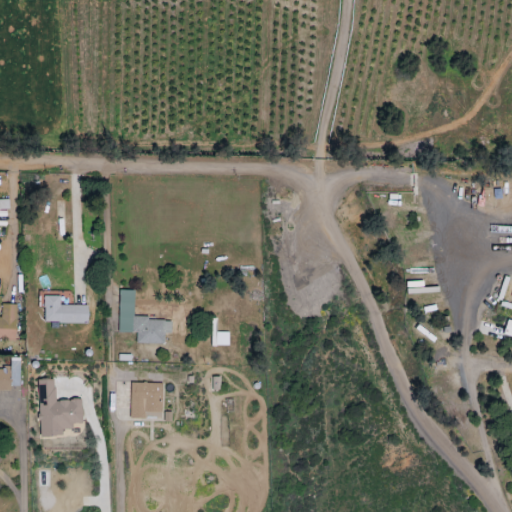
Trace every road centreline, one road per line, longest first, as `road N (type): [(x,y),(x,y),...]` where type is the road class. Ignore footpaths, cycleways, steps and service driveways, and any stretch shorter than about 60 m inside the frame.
road 1 (residential): [(494,511),(403,396),(327,224),(318,159)]
road 2 (residential): [(318,159),(345,0)]
